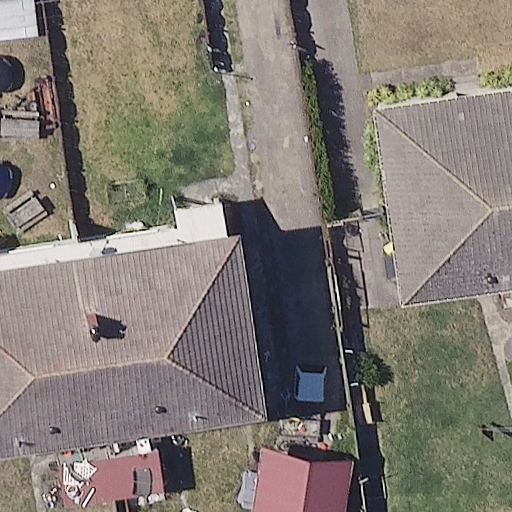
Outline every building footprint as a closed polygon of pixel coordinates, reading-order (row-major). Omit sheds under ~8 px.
[(511,67),(387,84),(412,276),(497,265),(500,284),(511,282),(511,67)] [(0,403),(261,365),(235,184),(0,218),(0,403)] [(511,353),(511,309),(502,310),(505,354),(511,353)] [(154,423),(55,440),(63,488),(163,471),(154,423)] [(341,511),(349,445),(263,436),(254,511),(341,511)] [(0,511),(28,511),(29,507),(28,501),(26,495),(23,489),(19,484),(15,480),(9,477),(4,475),(0,473),(0,511)]
